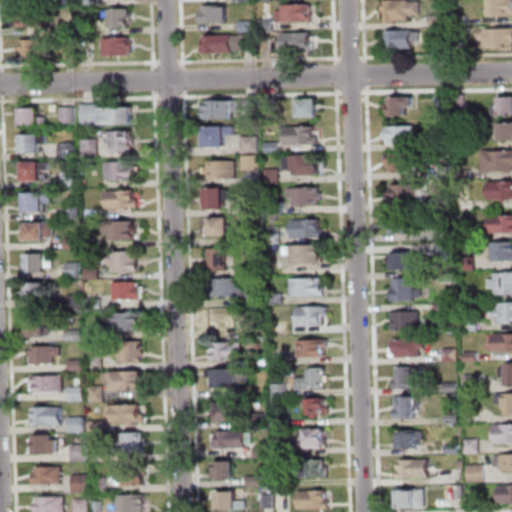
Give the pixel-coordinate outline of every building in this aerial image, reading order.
[(490,0),(511,0),(511,17),(490,18),(490,0)] [(388,3),(411,2),(411,22),(388,22),(388,3)] [(281,12),(287,12),(287,6),(312,6),(313,22),(281,23),(281,12)] [(204,13),(206,13),(206,8),(229,8),(230,24),(204,24),(204,13)] [(132,10),(132,28),(114,28),(114,10),(132,10)] [(52,11),(52,28),(25,28),(25,11),(52,11)] [(434,16),(448,16),(448,27),(434,27),(434,16)] [(456,27),(456,16),(469,16),(470,26),(456,27)] [(263,21),(276,21),(276,31),(263,31),(263,21)] [(243,33),(243,22),(257,22),(257,32),(243,33)] [(489,30),(511,29),(511,46),(489,47),(489,30)] [(455,30),(466,30),(466,43),(456,43),(455,30)] [(422,31),(422,43),(415,43),(415,49),(391,49),(390,47),(387,47),(387,40),(390,40),(390,32),(416,31),(422,31)] [(286,34),(313,33),(313,44),(316,44),(317,50),(287,51),(286,34)] [(258,36),(258,52),(245,52),(245,51),(235,51),(235,53),(208,54),(208,36),(258,36)] [(264,51),(263,37),(272,37),(272,51),(264,51)] [(133,38),(133,57),(108,57),(108,39),(133,38)] [(25,42),(50,41),(51,58),(25,59),(25,42)] [(77,43),(77,58),(69,58),(69,44),(77,43)] [(96,56),(83,57),(83,43),(96,43),(96,56)] [(459,95),(468,94),(468,107),(460,107),(459,95)] [(439,113),(439,95),(451,95),(451,113),(439,113)] [(394,96),(409,96),(409,98),(415,98),(415,109),(409,109),(409,117),(394,117),(394,96)] [(503,98),(511,98),(511,116),(503,117),(503,98)] [(245,100),(246,112),(235,112),(236,120),(210,120),(209,101),(245,100)] [(248,100),(261,100),(261,112),(248,112),(248,100)] [(302,103),(319,102),(320,119),(302,119),(302,103)] [(86,126),(85,107),(102,106),(102,108),(135,108),(135,125),(86,126)] [(64,123),(64,108),(78,108),(78,122),(64,123)] [(49,126),(23,127),(23,111),(41,110),(42,118),(49,118),(49,126)] [(511,123),(511,142),(503,143),(503,124),(511,123)] [(236,127),(237,135),(227,135),(227,148),(208,149),(208,128),(236,127)] [(317,128),(317,146),(289,146),(289,129),(317,128)] [(390,130),(418,129),(418,144),(390,144),(390,130)] [(453,131),(454,146),(440,146),(440,131),(453,131)] [(134,132),(134,150),(117,151),(117,141),(110,141),(109,133),(134,132)] [(50,135),(50,145),(42,145),(43,154),(26,154),(26,135),(50,135)] [(262,152),(246,152),(246,137),(262,136),(262,152)] [(100,139),(100,155),(87,155),(86,139),(100,139)] [(282,142),(282,152),(269,153),(269,143),(282,142)] [(78,143),(78,157),(66,157),(66,143),(78,143)] [(486,152),(511,151),(511,172),(486,173),(486,152)] [(391,154),(414,153),(415,162),(420,162),(420,174),(395,174),(395,168),(392,168),(391,154)] [(247,171),(246,156),(262,156),(262,170),(247,171)] [(288,171),(287,158),(322,157),(322,177),(302,178),(302,174),(296,174),(296,171),(288,171)] [(26,163),(52,162),(52,170),(43,170),(44,182),(27,182),(26,163)] [(111,163),(139,162),(139,179),(111,180),(111,163)] [(212,163),(239,163),(239,179),(212,180),(212,163)] [(441,167),(453,167),(454,179),(441,180),(441,167)] [(462,169),(474,169),(474,178),(462,178),(462,169)] [(268,170),(282,170),(282,182),(268,183),(268,170)] [(67,171),(80,171),(80,185),(67,185),(67,171)] [(511,182),(511,200),(492,200),(492,183),(511,182)] [(395,186),(431,185),(432,195),(427,195),(427,204),(392,205),(392,196),(395,196),(395,186)] [(322,187),(322,205),(297,206),(297,198),(292,198),(291,188),(322,187)] [(232,190),(232,201),(227,201),(227,211),(210,212),(209,190),(232,190)] [(138,191),(138,209),(111,209),(111,191),(138,191)] [(54,195),(54,203),(46,203),(46,213),(29,213),(28,195),(54,195)] [(443,210),(442,195),(456,195),(456,210),(443,210)] [(263,211),(251,212),(251,198),(262,198),(263,211)] [(286,200),(286,214),(272,215),(271,200),(286,200)] [(82,203),(82,216),(69,216),(69,203),(82,203)] [(492,217),(511,216),(511,234),(493,235),(492,217)] [(213,220),(231,219),(231,237),(214,237),(213,220)] [(395,220),(411,219),(411,236),(395,236),(395,220)] [(296,220),(322,220),(322,237),(296,238),(296,220)] [(58,222),(58,236),(48,236),(48,242),(29,242),(29,234),(25,234),(25,223),(58,222)] [(138,222),(138,241),(115,241),(115,222),(138,222)] [(463,227),(478,227),(479,241),(464,241),(463,227)] [(250,244),(250,232),(262,232),(262,243),(250,244)] [(270,233),(284,233),(284,244),(270,244),(270,233)] [(87,236),(101,235),(101,247),(88,248),(87,236)] [(83,238),(83,248),(70,248),(69,238),(83,238)] [(443,243),(456,243),(456,257),(443,257),(443,243)] [(495,243),(511,243),(511,262),(496,263),(495,243)] [(324,247),(324,265),(298,265),(298,257),(289,257),(289,248),(324,247)] [(227,248),(228,271),(213,271),(212,248),(227,248)] [(117,251),(142,251),(142,272),(117,272),(117,263),(111,263),(111,258),(117,257),(117,251)] [(31,255),(56,255),(56,267),(31,268),(31,255)] [(395,255),(412,255),(412,264),(420,264),(420,272),(396,273),(395,255)] [(464,259),(477,259),(477,270),(464,270),(464,259)] [(71,262),(85,262),(85,276),(71,276),(71,262)] [(255,267),(255,275),(241,275),(241,268),(255,267)] [(90,270),(103,269),(103,279),(90,279),(90,270)] [(511,273),(511,294),(498,295),(498,289),(492,289),(492,280),(498,280),(498,274),(511,273)] [(445,275),(457,275),(457,283),(445,283),(445,275)] [(247,286),(247,295),(217,296),(217,280),(241,279),(241,287),(247,286)] [(416,279),(416,290),(423,290),(423,298),(417,298),(417,302),(395,302),(395,291),(399,291),(398,279),(416,279)] [(294,280),(326,280),(326,296),(295,297),(294,280)] [(141,282),(141,289),(144,289),(144,299),(118,300),(118,282),(141,282)] [(48,286),(48,304),(31,304),(31,286),(48,286)] [(274,293),(285,293),(285,303),(274,303),(274,293)] [(254,294),(267,294),(267,305),(254,305),(254,294)] [(105,299),(105,309),(91,309),(91,299),(105,299)] [(511,304),(511,324),(502,325),(502,319),(494,319),(494,311),(502,311),(502,304),(511,304)] [(451,305),(451,314),(438,314),(438,305),(451,305)] [(331,308),(331,318),(326,318),(326,327),(297,327),(297,321),(302,321),(302,308),(331,308)] [(232,310),(232,330),(216,330),(215,311),(232,310)] [(396,312),(421,312),(421,331),(396,331),(396,312)] [(116,315),(145,315),(145,334),(116,335),(116,315)] [(32,322),(49,321),(49,339),(33,339),(32,322)] [(480,321),(480,331),(466,332),(466,322),(480,321)] [(92,329),(105,329),(106,340),(92,341),(92,329)] [(71,330),(86,330),(86,339),(71,340),(71,330)] [(498,335),(511,334),(511,352),(498,352),(498,335)] [(421,340),(421,343),(426,343),(426,350),(421,350),(422,359),(395,359),(395,347),(396,347),(396,341),(421,340)] [(302,342),(331,341),(332,350),(327,350),(327,358),(302,358),(302,342)] [(123,344),(145,343),(145,364),(124,365),(123,344)] [(245,343),(246,361),(220,361),(220,344),(245,343)] [(36,347),(64,347),(65,356),(57,356),(58,364),(37,364),(36,347)] [(447,364),(446,351),(460,350),(460,364),(447,364)] [(480,352),(480,362),(468,362),(468,353),(480,352)] [(93,357),(106,357),(106,370),(94,370),(93,357)] [(87,360),(87,370),(74,371),(74,360),(87,360)] [(511,383),(511,362),(501,362),(501,384),(511,383)] [(399,367),(424,367),(424,385),(417,385),(417,388),(397,388),(397,379),(400,379),(399,367)] [(329,368),(329,390),(301,390),(300,379),(313,378),(313,368),(329,368)] [(241,370),(242,388),(216,388),(216,370),(241,370)] [(110,374),(143,373),(143,393),(116,394),(116,382),(110,382),(110,374)] [(468,375),(484,375),(484,392),(469,392),(468,375)] [(67,376),(67,393),(38,393),(37,377),(67,376)] [(290,383),(290,395),(275,395),(275,383),(290,383)] [(449,384),(461,384),(461,393),(449,393),(449,384)] [(106,386),(106,401),(93,401),(93,387),(106,386)] [(88,387),(88,401),(75,402),(75,388),(88,387)] [(511,395),(511,418),(508,418),(507,405),(500,405),(500,395),(511,395)] [(417,397),(418,417),(398,417),(398,397),(417,397)] [(309,400),(329,399),(329,409),(309,409),(309,400)] [(220,404),(239,403),(240,422),(221,422),(220,404)] [(111,407),(142,407),(142,424),(117,424),(117,416),(111,416),(111,407)] [(39,409),(65,408),(66,426),(39,427),(39,409)] [(255,426),(255,415),(268,414),(269,425),(255,426)] [(449,426),(449,417),(462,416),(462,426),(449,426)] [(278,417),(290,417),(290,426),(278,426),(278,417)] [(74,418),(89,418),(90,432),(75,432),(74,418)] [(94,422),(106,421),(106,431),(94,431),(94,422)] [(498,426),(511,426),(511,445),(498,446),(498,426)] [(399,448),(399,442),(402,442),(402,430),(426,430),(426,439),(419,439),(419,448),(399,448)] [(249,431),(249,448),(223,449),(223,432),(249,431)] [(328,432),(328,441),(330,441),(331,450),(310,450),(310,432),(328,432)] [(147,433),(147,453),(120,453),(119,442),(130,441),(129,433),(147,433)] [(56,438),(56,443),(61,443),(61,455),(39,455),(39,454),(34,454),(34,438),(56,438)] [(469,440),(482,440),(483,453),(469,454),(469,440)] [(292,445),(292,458),(278,458),(277,445),(292,445)] [(76,446),(91,446),(91,461),(76,461),(76,446)] [(450,446),(462,446),(462,454),(450,454),(450,446)] [(271,447),(271,458),(259,458),(259,447),(271,447)] [(511,456),(511,473),(505,473),(505,468),(499,469),(499,459),(505,459),(505,457),(511,456)] [(402,478),(401,459),(431,459),(431,477),(402,478)] [(220,462),(237,462),(237,481),(220,481),(220,462)] [(306,463),(328,462),(328,470),(331,470),(331,478),(306,478),(306,463)] [(471,467),(488,466),(489,483),(472,484),(471,467)] [(66,468),(66,484),(38,484),(38,476),(40,476),(40,469),(66,468)] [(129,491),(128,472),(148,471),(148,491),(129,491)] [(77,476),(90,476),(90,493),(77,493),(77,476)] [(251,476),(264,476),(264,485),(251,485),(251,476)] [(279,486),(279,476),(290,476),(290,486),(279,486)] [(98,494),(97,479),(110,479),(110,493),(98,494)] [(466,486),(466,499),(458,499),(458,487),(466,486)] [(428,506),(400,506),(400,488),(427,488),(428,506)] [(511,488),(511,504),(502,505),(502,488),(511,488)] [(329,491),(330,503),(332,503),(332,510),(303,511),(302,492),(329,491)] [(238,493),(238,501),(249,501),(249,510),(220,510),(220,493),(238,493)] [(276,494),(276,509),(267,509),(267,494),(276,494)] [(147,497),(147,510),(146,510),(146,511),(122,511),(122,498),(147,497)] [(67,499),(67,511),(41,511),(41,500),(67,499)] [(91,502),(91,511),(78,511),(78,502),(91,502)]
